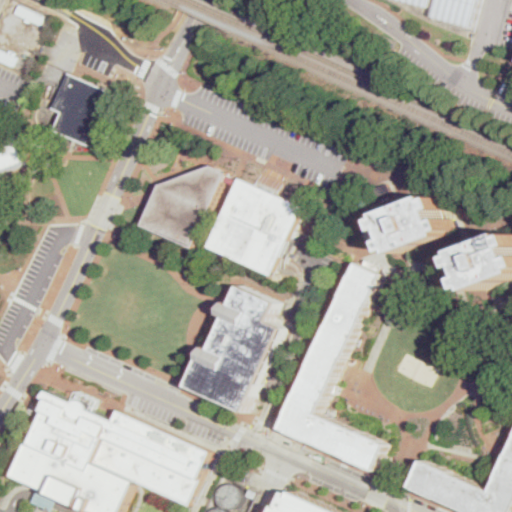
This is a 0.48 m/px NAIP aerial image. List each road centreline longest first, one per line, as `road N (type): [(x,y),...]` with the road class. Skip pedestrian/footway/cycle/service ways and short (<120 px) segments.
road 1 (residential): [(142,67),(177,100),(342,171)]
road 2 (tertiary): [(97,228),(44,344),(0,412)]
road 3 (residential): [(511,109),(474,92),(352,0)]
road 4 (tertiary): [(162,84),(113,195)]
road 5 (residential): [(41,0),(142,67)]
